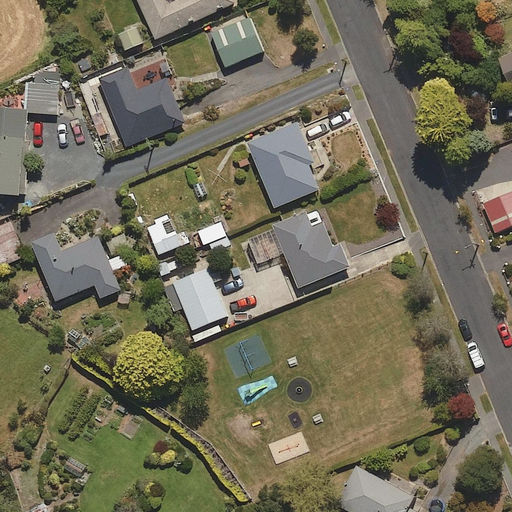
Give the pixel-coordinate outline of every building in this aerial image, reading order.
[(135,0),(154,40),(235,3),(233,0),(135,0)] [(494,1),(480,11),(489,24),(503,14),(494,1)] [(264,52),(250,17),(211,33),(225,68),(264,52)] [(136,24),(118,31),(125,50),(143,43),(136,24)] [(511,54),(499,60),(511,89),(511,54)] [(136,91),(126,64),(98,75),(125,145),(184,122),(167,78),(136,91)] [(27,110),(27,112),(57,114),(58,83),(28,81),(27,110)] [(27,110),(0,108),(0,194),(22,196),(27,112),(27,110)] [(314,162),(298,123),(248,143),(274,208),(319,190),(309,164),(314,162)] [(511,227),(511,192),(483,204),(495,234),(511,227)] [(154,219),(156,223),(148,226),(161,255),(189,243),(184,230),(176,233),(168,213),(154,219)] [(311,227),(306,214),(275,226),(298,287),(349,268),(340,243),(332,246),(323,223),(311,227)] [(230,246),(221,222),(198,231),(203,245),(210,242),(214,252),(230,246)] [(0,267),(25,257),(12,223),(0,227),(0,267)] [(64,252),(56,233),(31,244),(57,303),(95,286),(101,300),(121,291),(98,237),(64,252)] [(167,263),(158,267),(162,276),(171,272),(167,263)] [(227,316),(209,270),(174,283),(192,330),(227,316)] [(359,468),(338,505),(350,511),(408,511),(416,499),(359,468)]
